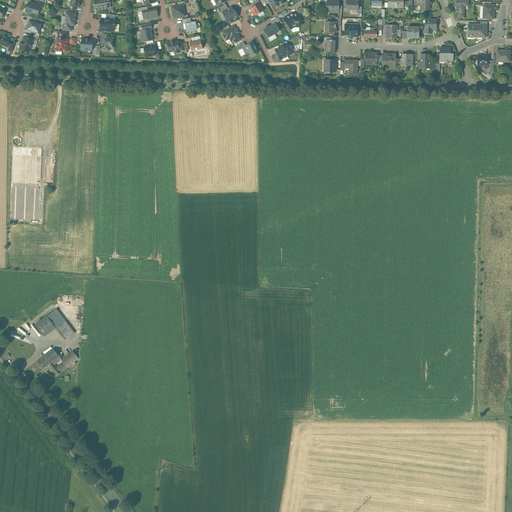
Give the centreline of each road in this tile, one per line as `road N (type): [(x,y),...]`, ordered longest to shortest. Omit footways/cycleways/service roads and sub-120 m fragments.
road 1 (tertiary): [(0,78),(468,92)]
road 2 (primary): [(125,511),(0,344)]
